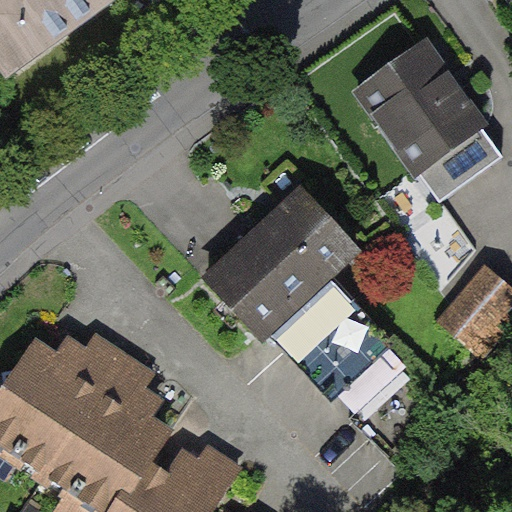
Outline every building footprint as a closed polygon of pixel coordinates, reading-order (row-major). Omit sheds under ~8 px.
[(0,0),(0,100),(14,118),(170,0),(0,0)] [(511,127),(445,39),(364,100),(448,211),(511,163),(511,127)] [(388,267),(309,179),(215,263),(295,351),(388,267)] [(511,281),(490,263),(440,319),(481,355),(511,320),(511,281)] [(131,380),(70,332),(0,421),(0,452),(46,489),(131,380)] [(126,511),(193,428),(131,380),(46,489),(75,511),(126,511)] [(224,511),(239,494),(178,447),(127,511),(224,511)]
